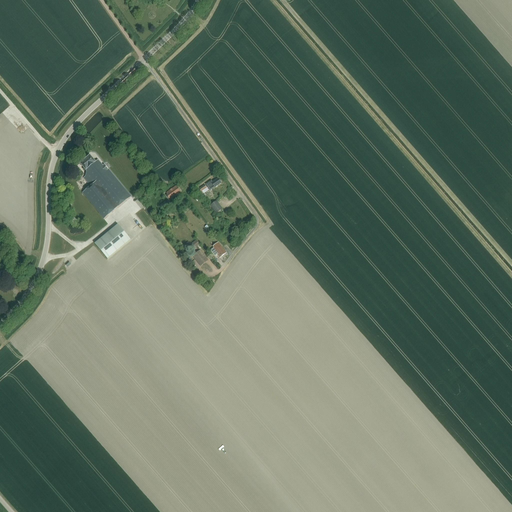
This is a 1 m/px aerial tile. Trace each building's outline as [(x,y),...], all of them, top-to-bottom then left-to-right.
[(85,176),(83,178),(91,185),(83,192),(105,218),(132,196),(105,164),(104,165),(99,160),(96,162),(90,155),(80,163),(84,168),(83,169),(85,171),(85,170),(87,172),(86,173),(85,176)] [(211,191),(215,188),(222,184),(218,179),(213,183),(212,181),(207,184),(211,191)] [(205,185),(197,190),(200,195),(203,193),(202,191),(207,188),(205,185)] [(171,199),(181,192),(176,186),(167,193),(168,195),(166,196),(169,199),(170,198),(171,199)] [(168,200),(160,206),(162,209),(170,203),(168,200)] [(217,201),(211,205),(217,214),(223,209),(217,201)] [(108,259),(131,240),(118,225),(95,244),(108,259)] [(195,249),(200,244),(197,240),(191,245),(195,249)] [(228,255),(226,253),(218,242),(213,246),(214,248),(218,254),(217,255),(220,258),(224,255),(226,257),(228,255)] [(201,265),(208,260),(201,251),(194,256),(201,265)]
